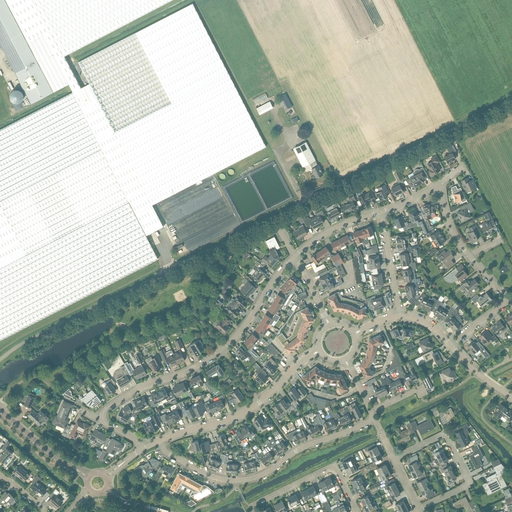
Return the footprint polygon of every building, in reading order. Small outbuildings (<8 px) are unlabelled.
[(6,0),(0,0),(0,43),(31,103),(54,91),(6,0)] [(6,0),(54,91),(69,83),(73,92),(74,92),(81,88),(64,56),(171,0),(6,0)] [(89,84),(115,134),(229,75),(193,3),(78,62),(89,84)] [(266,146),(229,75),(115,134),(152,205),(266,146)] [(300,92),(304,90),(298,79),(294,82),(300,92)] [(73,92),(72,92),(103,153),(104,155),(128,201),(129,202),(146,236),(163,227),(161,222),(152,205),(115,134),(89,84),(82,87),(81,88),(74,92),(73,92)] [(0,340),(158,259),(146,236),(129,202),(128,201),(104,155),(103,153),(72,92),(0,129),(0,340)] [(256,104),(268,97),(266,92),(253,99),(256,104)] [(285,93),(280,96),(287,110),(292,107),(285,93)] [(260,114),(273,108),(270,102),(257,108),(260,114)] [(303,167),(309,164),(309,165),(309,166),(310,168),(311,168),(311,169),(312,169),(316,178),(323,175),(318,165),(318,166),(315,160),(306,142),(293,149),(303,167)] [(449,154),(444,157),(448,164),(453,161),(452,160),(455,159),(452,153),(455,151),(451,144),(446,147),(449,154)] [(434,160),(433,161),(427,164),(430,170),(429,171),(431,175),(432,176),(434,174),(435,173),(440,170),(436,163),(439,161),(436,155),(433,157),(434,160)] [(413,172),(413,173),(414,176),(419,185),(424,182),(422,179),(427,176),(423,167),(419,169),(417,169),(415,170),(413,172)] [(414,187),(419,185),(414,176),(413,173),(408,175),(410,178),(407,180),(409,185),(412,184),(414,187)] [(470,182),(469,181),(468,181),(467,178),(461,181),(463,184),(462,184),(466,193),(477,187),(473,181),(470,182)] [(393,187),(391,188),(392,190),(393,192),(394,193),(393,193),(394,194),(395,195),(400,193),(401,192),(402,194),(405,192),(401,185),(400,186),(398,183),(395,184),(396,186),(393,187)] [(386,194),(388,192),(384,184),(378,188),(380,191),(375,193),(378,198),(378,197),(380,200),(381,200),(382,201),(385,200),(384,198),(387,197),(386,194)] [(466,200),(463,194),(461,189),(458,191),(456,186),(451,188),(454,202),(461,200),(462,202),(466,200)] [(358,197),(363,207),(370,204),(368,201),(373,199),(369,192),(365,195),(364,194),(358,197)] [(353,196),(348,198),(348,200),(349,202),(349,203),(343,206),(347,213),(356,207),(354,203),(357,202),(353,196)] [(335,217),(340,214),(337,209),(340,208),(338,202),(332,205),(332,206),(333,209),(327,212),(329,215),(328,215),(329,216),(331,219),(335,217)] [(461,211),(457,213),(459,216),(460,219),(462,222),(466,220),(471,217),(469,213),(467,210),(472,207),(470,202),(469,203),(464,205),(460,207),(461,211)] [(435,213),(434,210),(438,209),(437,205),(434,206),(433,203),(428,205),(428,204),(423,207),(425,213),(422,214),(424,218),(425,221),(431,218),(430,215),(435,213)] [(317,216),(314,217),(319,226),(321,225),(321,224),(324,223),(321,217),(323,216),(321,211),(316,213),(317,216)] [(428,228),(425,221),(424,218),(420,220),(419,216),(417,216),(415,211),(408,213),(412,222),(416,220),(417,224),(418,226),(421,225),(425,233),(429,230),(428,228)] [(486,220),(492,218),(489,212),(483,214),(486,220)] [(301,224),(304,222),(303,219),(300,214),(296,216),(297,219),(298,218),(301,224)] [(303,219),(304,222),(306,227),(309,225),(309,224),(310,223),(313,228),(316,227),(319,226),(314,217),(311,219),(307,217),(303,219)] [(404,223),(401,217),(395,219),(398,228),(402,226),(404,230),(410,228),(407,222),(404,223)] [(496,227),(494,223),(493,220),(490,222),(489,220),(483,223),(484,226),(481,228),(485,236),(493,232),(491,229),(493,228),(493,229),(496,227)] [(299,227),(300,228),(294,231),(298,239),(302,237),(305,236),(304,235),(307,234),(302,225),(299,227)] [(475,234),(479,232),(475,225),(468,229),(470,232),(467,234),(471,243),(478,240),(475,234)] [(365,229),(367,236),(373,234),(370,227),(365,229)] [(367,236),(365,229),(359,231),(362,238),(364,245),(369,243),(367,236)] [(430,236),(433,241),(442,235),(440,233),(438,230),(433,234),(431,231),(426,234),(428,237),(430,236)] [(362,238),(359,231),(353,233),(356,240),(357,243),(362,241),(363,245),(364,245),(362,238)] [(396,239),(397,244),(409,242),(408,242),(409,242),(408,239),(409,239),(410,238),(410,233),(403,235),(403,238),(396,239)] [(347,235),(342,238),(345,245),(351,242),(347,235)] [(444,238),(442,235),(433,241),(437,247),(445,241),(444,239),(444,238)] [(261,260),(263,261),(267,264),(269,262),(272,265),(278,259),(280,258),(275,249),(279,247),(280,247),(274,237),(265,241),(270,250),(272,254),(267,259),(264,257),(261,260)] [(345,245),(342,238),(337,240),(340,248),(345,245)] [(340,248),(337,240),(331,243),(335,251),(340,248)] [(409,245),(409,242),(397,244),(398,250),(407,248),(407,251),(412,250),(411,247),(410,247),(410,245),(409,245)] [(326,247),(321,250),(325,257),(328,255),(331,259),(332,258),(336,266),(340,264),(335,255),(331,255),(330,253),(326,247)] [(357,248),(357,251),(359,255),(366,254),(365,251),(365,249),(363,249),(362,250),(361,247),(357,248)] [(436,247),(429,252),(432,255),(431,256),(438,251),(436,247)] [(441,253),(437,257),(440,261),(442,260),(443,259),(446,262),(444,263),(448,268),(450,267),(454,264),(451,259),(454,257),(451,253),(452,252),(449,249),(448,250),(446,252),(444,250),(441,253)] [(325,257),(321,250),(316,253),(321,260),(322,262),(327,259),(325,257)] [(412,252),(412,250),(407,251),(407,253),(399,255),(400,260),(412,258),(411,253),(412,252)] [(250,257),(251,256),(248,253),(245,251),(241,256),(243,257),(245,259),(248,256),(250,257)] [(321,260),(316,253),(311,257),(314,261),(311,264),(315,272),(319,270),(326,267),(324,264),(317,267),(315,264),(316,264),(321,260)] [(335,255),(340,264),(343,262),(338,253),(335,255)] [(369,263),(379,261),(378,255),(375,256),(374,253),(370,254),(368,254),(369,263)] [(413,263),(412,258),(400,260),(401,266),(409,264),(409,267),(416,266),(415,262),(413,263)] [(380,267),(379,261),(369,263),(370,269),(369,269),(370,272),(371,272),(378,270),(377,267),(380,267)] [(255,278),(254,279),(255,279),(256,279),(259,282),(266,273),(262,270),(264,267),(258,262),(253,267),(253,268),(256,271),(252,276),(255,278)] [(457,267),(447,275),(450,279),(452,278),(455,281),(458,279),(460,282),(464,279),(468,276),(464,271),(466,270),(461,264),(457,267)] [(416,269),(416,266),(409,267),(410,269),(402,270),(403,276),(415,274),(414,269),(416,269)] [(371,272),(372,280),(382,279),(381,273),(378,273),(378,270),(371,272)] [(319,279),(321,284),(330,280),(326,271),(320,274),(322,277),(319,279)] [(412,280),(412,282),(421,281),(420,281),(420,278),(416,279),(415,274),(403,276),(404,281),(412,280)] [(245,285),(240,290),(244,293),(248,297),(251,293),(252,291),(253,292),(256,288),(252,285),(254,283),(251,279),(246,275),(244,278),(248,281),(245,285)] [(293,275),(289,280),(295,285),(299,280),(293,275)] [(383,285),(382,279),(372,280),(374,289),(381,288),(380,285),(383,285)] [(461,285),(459,287),(462,291),(466,288),(469,291),(473,288),(474,289),(475,291),(478,288),(477,286),(476,286),(478,284),(475,279),(472,281),(471,283),(468,280),(464,283),(461,285)] [(298,287),(295,285),(289,280),(285,284),(291,289),(294,292),(298,287)] [(330,280),(321,284),(324,289),(327,288),(328,291),(334,288),(330,280)] [(422,284),(421,281),(412,282),(413,285),(405,286),(406,292),(418,290),(418,286),(422,284)] [(222,286),(220,291),(224,295),(228,292),(226,290),(230,285),(227,282),(222,286)] [(283,291),(281,293),(288,298),(291,293),(292,293),(294,292),(291,289),(285,284),(281,289),(283,291)] [(418,293),(418,290),(406,292),(407,297),(408,297),(408,300),(407,300),(411,304),(419,297),(418,293)] [(379,297),(376,299),(379,308),(380,308),(383,307),(385,306),(384,305),(388,304),(388,302),(391,301),(390,291),(385,293),(383,294),(384,296),(379,297)] [(367,314),(365,310),(363,306),(364,303),(342,297),(339,292),(328,297),(330,303),(332,302),(332,303),(331,304),(334,311),(336,311),(338,311),(340,311),(342,311),(345,312),(345,310),(347,310),(347,312),(349,313),(352,314),(354,316),(356,317),(358,319),(360,318),(359,316),(361,316),(361,317),(367,314)] [(288,298),(281,293),(280,296),(278,294),(274,299),(281,304),(284,305),(288,298)] [(427,301),(425,299),(426,296),(425,296),(426,295),(423,293),(421,295),(416,301),(420,303),(419,306),(424,308),(429,298),(429,297),(427,301)] [(471,299),(473,302),(475,303),(477,301),(482,307),(486,304),(487,304),(488,303),(488,304),(489,303),(492,300),(487,293),(484,295),(484,296),(483,297),(480,296),(479,298),(477,294),(471,299)] [(232,298),(230,301),(237,307),(239,305),(243,308),(247,303),(243,299),(241,297),(240,297),(238,299),(236,297),(234,300),(232,298)] [(432,305),(435,306),(438,300),(432,297),(432,299),(429,298),(424,308),(429,311),(432,305)] [(218,300),(218,301),(215,299),(213,301),(220,307),(222,303),(218,300)] [(285,306),(284,305),(281,304),(274,299),(271,305),(278,309),(282,311),(285,306)] [(376,299),(367,302),(368,304),(370,308),(372,307),(373,309),(373,310),(375,309),(376,310),(378,309),(378,308),(379,308),(376,299)] [(434,312),(433,313),(435,314),(435,315),(437,317),(438,316),(445,307),(442,305),(443,303),(441,302),(438,300),(435,306),(437,307),(437,308),(436,309),(434,312)] [(237,307),(230,301),(226,306),(224,308),(230,314),(230,313),(235,317),(239,313),(235,309),(237,307)] [(275,314),(273,316),(278,319),(280,316),(275,314),(278,309),(271,305),(268,310),(275,314)] [(447,319),(447,318),(450,315),(455,309),(451,306),(449,310),(445,307),(438,316),(442,319),(444,317),(447,318),(447,319)] [(310,313),(308,307),(296,313),(298,318),(291,335),(286,339),(282,333),(276,337),(288,352),(293,348),(294,349),(294,350),(299,346),(298,344),(299,343),(300,345),(305,341),(305,336),(307,332),(307,331),(305,331),(306,329),(307,330),(308,329),(309,326),(311,323),(314,320),(311,314),(309,315),(309,313),(310,313)] [(457,311),(455,309),(450,315),(447,318),(449,320),(446,323),(450,327),(456,321),(460,317),(457,314),(457,311)] [(265,314),(262,319),(269,324),(269,323),(271,325),(274,320),(277,322),(278,319),(273,316),(272,318),(265,314)] [(231,321),(227,317),(225,316),(221,321),(221,320),(216,326),(224,334),(229,328),(227,325),(231,321)] [(266,328),(269,324),(262,319),(259,324),(268,330),(266,328)] [(458,324),(456,321),(450,327),(454,331),(463,323),(461,321),(458,324)] [(492,328),(497,334),(498,336),(505,331),(504,330),(508,327),(507,325),(505,327),(500,321),(496,324),(497,324),(492,328)] [(259,332),(258,334),(262,338),(264,335),(265,334),(268,330),(259,324),(255,329),(259,332)] [(401,329),(400,330),(399,331),(398,328),(390,331),(393,338),(397,336),(398,338),(401,339),(403,339),(405,337),(406,335),(413,336),(414,330),(404,329),(403,330),(403,329),(402,329),(401,329)] [(486,346),(493,340),(496,343),(499,341),(494,335),(491,337),(486,331),(480,337),(482,340),(481,341),(486,346)] [(253,334),(248,338),(254,344),(254,343),(256,345),(257,345),(258,345),(259,344),(259,342),(260,341),(262,338),(258,334),(256,337),(253,334)] [(374,337),(374,338),(376,342),(377,341),(378,345),(386,341),(386,339),(383,335),(380,336),(380,335),(376,337),(375,337),(374,337)] [(369,345),(377,348),(377,347),(377,346),(377,345),(378,345),(377,341),(376,342),(374,338),(374,337),(373,338),(372,338),(372,339),(371,339),(369,340),(369,341),(369,342),(369,343),(369,344),(369,345)] [(252,349),(253,348),(252,346),(254,344),(248,338),(244,343),(250,348),(252,349)] [(428,338),(419,342),(423,351),(432,347),(428,338)] [(203,345),(200,340),(195,342),(195,341),(189,345),(190,346),(187,348),(189,351),(192,355),(195,353),(196,354),(199,352),(200,353),(201,352),(201,351),(204,349),(202,345),(203,345)] [(490,356),(479,343),(477,345),(474,341),(468,346),(474,354),(479,350),(486,359),(490,356)] [(283,357),(270,343),(266,348),(275,358),(278,361),(283,357)] [(377,348),(369,345),(368,347),(368,348),(368,349),(368,351),(367,352),(375,354),(375,353),(376,352),(376,350),(376,349),(377,348)] [(248,358),(252,355),(249,352),(246,349),(244,351),(241,348),(236,352),(239,355),(238,355),(240,357),(240,358),(242,361),(247,356),(248,358)] [(178,363),(174,354),(171,350),(165,353),(163,349),(159,351),(162,357),(166,356),(167,357),(172,366),(178,363)] [(252,349),(249,352),(252,355),(254,358),(256,360),(259,356),(252,349)] [(437,365),(438,364),(442,362),(442,361),(446,359),(447,360),(439,351),(438,352),(437,352),(434,354),(432,351),(433,350),(422,355),(424,359),(424,358),(426,362),(434,358),(437,365)] [(180,351),(174,354),(178,363),(185,360),(180,351)] [(375,356),(375,354),(367,352),(367,353),(366,354),(366,356),(365,357),(365,358),(373,361),(373,359),(374,358),(374,357),(375,356)] [(140,354),(135,356),(139,364),(143,361),(140,354)] [(146,359),(148,364),(151,370),(152,369),(154,373),(161,369),(158,364),(161,362),(159,358),(158,356),(152,359),(151,357),(146,359)] [(275,362),(272,359),(271,358),(267,362),(268,363),(264,367),(271,374),(277,369),(273,365),(275,362)] [(372,362),(373,361),(365,358),(364,359),(363,360),(363,361),(362,362),(361,364),(369,366),(370,365),(371,364),(371,363),(372,362)] [(256,363),(253,366),(257,370),(255,371),(259,375),(256,378),(262,384),(267,379),(265,376),(263,375),(266,373),(260,367),(256,363)] [(219,376),(220,375),(224,372),(221,367),(219,367),(219,365),(218,364),(217,365),(216,366),(215,366),(207,371),(210,376),(217,372),(219,376)] [(369,366),(361,364),(360,364),(361,365),(361,366),(360,367),(362,372),(367,370),(367,371),(370,370),(369,367),(369,366)] [(128,371),(127,369),(125,365),(121,367),(124,372),(122,372),(122,373),(123,376),(117,380),(121,387),(125,385),(130,382),(128,377),(131,375),(128,371)] [(147,374),(144,370),(142,366),(132,371),(134,375),(137,379),(147,374)] [(398,367),(397,367),(398,370),(402,378),(404,377),(405,380),(408,384),(413,382),(409,374),(406,376),(405,373),(404,373),(402,368),(400,366),(398,367)] [(317,378),(318,378),(321,370),(320,370),(319,369),(318,368),(317,367),(316,367),(312,369),(315,373),(314,374),(316,377),(317,378)] [(397,377),(393,378),(398,389),(403,387),(400,379),(402,378),(398,370),(397,367),(394,369),(393,369),(395,372),(394,372),(397,377)] [(449,368),(440,372),(443,378),(446,377),(447,381),(451,379),(451,380),(457,378),(454,373),(453,371),(452,370),(451,371),(449,368)] [(308,372),(307,372),(307,373),(310,377),(312,380),(316,377),(314,374),(315,373),(312,369),(310,371),(309,371),(308,372)] [(412,373),(409,374),(413,382),(418,380),(412,369),(410,370),(412,373)] [(321,370),(318,378),(320,379),(322,380),(325,381),(327,373),(326,373),(324,372),(323,372),(322,371),(321,370)] [(367,370),(362,372),(365,378),(370,376),(373,375),(370,370),(367,371),(367,370)] [(305,375),(302,377),(305,381),(307,383),(312,380),(310,377),(307,373),(307,372),(307,373),(306,373),(306,374),(305,374),(305,375)] [(328,373),(327,373),(325,381),(326,381),(327,381),(330,382),(331,382),(333,374),(332,374),(331,374),(330,374),(328,373)] [(336,374),(333,374),(331,382),(333,382),(334,383),(336,383),(340,376),(339,375),(339,374),(337,375),(336,374)] [(202,381),(202,380),(199,375),(190,380),(193,385),(199,382),(200,385),(203,384),(202,381)] [(336,383),(338,386),(345,383),(342,376),(342,377),(340,376),(336,383)] [(388,377),(384,378),(387,385),(390,384),(393,391),(398,389),(393,378),(394,381),(392,383),(390,380),(389,380),(388,377)] [(102,385),(104,387),(106,391),(105,392),(108,396),(116,390),(113,386),(115,384),(111,378),(105,382),(104,382),(102,383),(102,385)] [(387,385),(384,378),(380,380),(382,383),(381,384),(383,387),(380,388),(384,396),(389,393),(385,386),(387,385)] [(424,380),(423,380),(428,390),(432,388),(428,378),(427,379),(424,380)] [(215,391),(212,387),(208,380),(204,383),(209,389),(210,392),(215,391)] [(187,391),(185,387),(183,383),(173,388),(176,395),(180,393),(180,394),(187,391)] [(348,389),(345,383),(338,386),(342,395),(348,392),(347,389),(348,389)] [(379,398),(384,396),(380,388),(377,390),(376,387),(374,388),(372,385),(369,386),(373,393),(375,391),(379,398)] [(294,388),(288,392),(295,400),(300,396),(300,395),(301,394),(302,396),(306,394),(301,387),(297,389),(298,390),(296,391),(294,388)] [(161,391),(158,392),(162,400),(165,398),(166,400),(167,401),(174,398),(171,392),(167,394),(164,388),(161,390),(161,391)] [(72,395),(71,391),(69,389),(62,394),(70,399),(72,395)] [(80,400),(82,401),(83,402),(84,402),(85,403),(86,404),(88,406),(89,405),(93,407),(101,401),(99,398),(100,396),(98,396),(97,395),(95,394),(95,393),(94,392),(93,391),(92,390),(92,389),(91,390),(90,391),(89,392),(88,393),(86,393),(86,394),(86,395),(85,396),(83,398),(80,400)] [(233,401),(235,400),(237,402),(244,398),(238,389),(234,392),(233,391),(226,394),(230,403),(233,402),(233,401)] [(158,402),(162,400),(158,392),(155,394),(154,393),(151,395),(153,398),(148,400),(152,408),(159,405),(159,404),(158,402)] [(30,407),(34,397),(29,395),(24,405),(30,407)] [(219,400),(215,402),(219,410),(223,408),(225,407),(222,402),(225,400),(222,395),(218,397),(219,400)] [(140,409),(148,406),(144,397),(135,402),(137,406),(134,407),(137,414),(141,412),(140,409)] [(278,403),(286,414),(289,411),(289,410),(293,407),(295,410),(297,408),(291,401),(287,404),(283,399),(278,403)] [(198,406),(193,408),(196,415),(197,417),(204,413),(201,408),(205,406),(202,400),(196,403),(198,406)] [(180,406),(183,412),(184,414),(187,413),(190,418),(196,415),(193,408),(193,406),(188,408),(186,406),(184,407),(182,401),(179,403),(180,406)] [(214,413),(219,410),(215,402),(210,404),(209,401),(204,403),(207,409),(210,408),(212,413),(214,412),(214,413)] [(55,417),(53,423),(57,425),(65,428),(68,422),(66,421),(66,420),(67,416),(68,417),(69,416),(70,415),(70,414),(71,413),(70,412),(69,411),(72,405),(67,404),(64,402),(57,417),(55,417)] [(361,411),(360,412),(355,402),(350,404),(357,418),(362,416),(361,415),(362,414),(361,411)] [(286,414),(278,403),(273,407),(277,412),(274,414),(278,419),(282,415),(280,413),(284,411),(286,414)] [(510,422),(511,418),(511,411),(510,410),(509,412),(506,410),(507,409),(500,404),(496,410),(498,410),(495,414),(500,418),(502,415),(505,417),(505,418),(510,422)] [(132,411),(131,410),(130,409),(128,405),(123,409),(122,411),(120,410),(117,417),(126,422),(130,415),(128,414),(129,413),(132,411)] [(180,413),(183,412),(180,406),(175,409),(176,411),(171,413),(175,421),(181,418),(180,415),(181,415),(180,413)] [(343,415),(347,423),(352,421),(348,414),(351,412),(348,406),(343,408),(344,411),(341,412),(343,415)] [(436,406),(431,409),(433,412),(433,413),(436,418),(438,416),(440,416),(443,424),(452,420),(455,418),(450,408),(439,413),(437,410),(436,406)] [(41,410),(37,414),(33,409),(31,411),(28,415),(39,425),(41,423),(42,424),(48,418),(41,410)] [(329,417),(326,418),(328,421),(331,429),(332,428),(333,429),(335,428),(335,427),(336,426),(333,420),(333,419),(335,418),(333,413),(331,409),(328,411),(330,416),(329,417)] [(336,411),(333,413),(335,418),(336,419),(338,418),(342,425),(347,423),(343,415),(340,417),(338,414),(338,415),(336,411)] [(175,421),(171,413),(166,416),(165,414),(160,416),(161,417),(161,418),(163,422),(166,420),(166,422),(167,421),(169,424),(175,421)] [(160,423),(160,422),(158,419),(158,417),(157,416),(156,414),(152,416),(153,418),(150,419),(150,420),(150,421),(147,423),(144,425),(147,431),(150,429),(151,432),(159,428),(157,425),(160,423)] [(317,416),(317,417),(320,424),(321,425),(323,424),(324,427),(327,431),(328,430),(329,431),(331,430),(331,429),(328,421),(325,422),(324,419),(323,419),(322,420),(320,416),(317,417),(317,416)] [(272,424),(268,418),(263,421),(261,417),(254,421),(256,425),(255,426),(258,430),(263,427),(264,429),(272,424)] [(318,425),(320,424),(317,417),(313,418),(314,422),(315,425),(312,426),(316,434),(321,431),(318,425)] [(413,418),(408,420),(414,432),(414,431),(418,429),(421,435),(434,428),(430,419),(421,424),(418,419),(415,421),(414,421),(413,418)] [(414,432),(408,420),(404,422),(407,428),(399,433),(402,438),(397,440),(399,445),(411,439),(409,435),(414,432)] [(67,433),(66,436),(70,438),(71,437),(71,436),(75,438),(78,432),(84,436),(90,426),(84,424),(83,425),(77,421),(75,425),(73,430),(70,429),(69,429),(67,433)] [(305,421),(302,423),(305,430),(307,429),(311,436),(316,434),(312,426),(309,428),(308,425),(307,425),(305,421)] [(305,430),(302,423),(301,423),(302,424),(300,425),(300,428),(296,430),(301,440),(306,438),(303,431),(305,430)] [(470,427),(466,424),(458,428),(459,431),(455,434),(461,446),(470,442),(466,435),(470,434),(467,428),(470,427)] [(243,428),(241,429),(246,437),(249,435),(250,437),(251,437),(256,434),(253,429),(249,430),(247,426),(246,426),(245,426),(244,427),(243,428)] [(109,438),(106,437),(107,436),(95,429),(93,434),(90,432),(88,437),(90,438),(90,439),(102,445),(103,443),(105,445),(109,438)] [(239,437),(235,439),(239,445),(242,442),(243,443),(248,440),(246,437),(241,429),(239,431),(238,430),(237,431),(236,432),(236,433),(238,436),(239,437)] [(296,443),(301,440),(296,430),(291,432),(287,435),(291,440),(294,438),(296,443)] [(279,439),(275,442),(282,451),(287,448),(282,442),(285,440),(279,433),(276,435),(279,439)] [(228,444),(226,439),(224,434),(217,437),(220,444),(217,445),(220,450),(224,448),(223,445),(228,444)] [(99,457),(98,460),(103,462),(104,459),(105,460),(109,452),(115,454),(117,450),(118,451),(121,450),(123,447),(122,444),(120,444),(121,443),(112,439),(106,450),(107,450),(106,451),(103,450),(102,451),(99,457)] [(267,439),(264,441),(267,444),(268,446),(271,450),(273,448),(276,452),(277,453),(278,455),(282,451),(275,442),(272,444),(272,445),(269,442),(267,439)] [(12,454),(5,448),(6,447),(10,443),(8,440),(4,445),(1,448),(3,450),(0,453),(0,461),(3,464),(12,454)] [(210,450),(210,453),(211,453),(219,451),(216,443),(209,445),(209,441),(204,442),(204,440),(198,441),(198,440),(191,442),(192,444),(191,444),(188,448),(192,451),(193,451),(200,450),(200,451),(202,452),(210,450)] [(370,456),(379,452),(377,446),(376,447),(374,443),(364,448),(366,451),(368,451),(370,456)] [(475,468),(480,466),(482,465),(482,464),(481,463),(479,459),(483,457),(477,444),(471,447),(474,453),(469,455),(475,468)] [(265,449),(262,451),(269,461),(274,458),(271,454),(269,451),(271,450),(268,446),(265,448),(265,449)] [(436,455),(437,458),(445,454),(442,449),(438,451),(437,448),(431,451),(434,456),(436,455)] [(254,454),(259,462),(262,460),(265,464),(269,461),(262,451),(259,453),(258,451),(254,454)] [(382,457),(379,452),(370,456),(373,462),(382,457)] [(208,467),(212,469),(216,460),(215,460),(217,456),(213,455),(214,454),(213,454),(213,453),(212,453),(211,453),(210,453),(209,453),(208,454),(207,455),(207,456),(207,457),(208,458),(209,459),(210,459),(209,461),(207,465),(209,466),(208,467)] [(218,470),(220,463),(223,464),(225,456),(225,455),(221,454),(219,461),(216,460),(212,469),(215,470),(216,469),(218,470)] [(255,463),(259,462),(254,454),(250,455),(252,457),(248,458),(249,462),(251,470),(257,468),(255,463)] [(411,471),(419,467),(417,464),(419,463),(417,458),(418,458),(416,454),(407,459),(408,462),(409,462),(410,465),(408,465),(411,471)] [(445,454),(437,458),(434,460),(436,463),(437,463),(440,468),(445,465),(444,462),(448,460),(445,454)] [(345,469),(354,464),(351,459),(354,457),(352,455),(347,458),(348,460),(342,463),(345,469)] [(228,457),(225,456),(223,464),(226,464),(226,472),(232,472),(232,464),(232,460),(228,460),(228,457)] [(235,464),(232,464),(232,472),(237,472),(238,463),(240,462),(240,456),(237,456),(237,461),(236,461),(235,464)] [(246,471),(251,470),(249,462),(246,463),(245,460),(243,460),(243,456),(240,456),(240,462),(243,462),(246,471)] [(148,473),(147,471),(153,468),(152,467),(153,466),(157,468),(160,462),(153,458),(149,460),(149,462),(148,462),(147,462),(147,463),(143,465),(142,465),(134,470),(137,475),(139,475),(142,473),(143,476),(146,477),(148,473)] [(498,459),(491,462),(493,467),(501,463),(498,459)] [(486,482),(483,484),(485,489),(488,487),(490,491),(495,488),(500,486),(501,488),(507,485),(502,475),(507,472),(506,468),(501,463),(493,467),(496,473),(487,477),(487,478),(489,481),(488,482),(486,482)] [(357,470),(354,464),(345,469),(348,474),(357,470)] [(379,474),(388,470),(385,464),(376,469),(379,474)] [(16,465),(13,469),(15,471),(13,473),(23,482),(29,475),(19,466),(18,467),(16,465)] [(166,475),(165,478),(169,480),(174,469),(171,467),(170,468),(164,465),(162,468),(160,467),(154,479),(158,481),(161,476),(162,473),(166,475)] [(445,465),(440,468),(442,473),(444,472),(446,475),(454,471),(451,466),(447,468),(445,465)] [(419,478),(425,475),(422,470),(421,471),(419,467),(411,471),(414,477),(418,475),(419,478)] [(391,475),(388,470),(379,474),(382,481),(374,485),(376,487),(380,485),(388,481),(386,478),(391,475)] [(454,471),(446,475),(447,479),(446,480),(448,485),(454,482),(452,479),(456,477),(454,471)] [(179,473),(170,489),(171,489),(170,491),(173,492),(174,491),(176,492),(178,493),(180,488),(178,487),(180,484),(181,483),(195,491),(193,494),(191,495),(197,500),(214,492),(208,487),(207,488),(206,488),(203,486),(193,480),(190,479),(190,478),(189,477),(186,476),(185,475),(184,476),(179,473)] [(37,475),(31,482),(33,484),(30,488),(40,497),(46,490),(36,481),(39,477),(37,475)] [(419,488),(427,484),(426,481),(428,480),(425,475),(419,478),(421,480),(417,482),(419,488)] [(330,477),(324,480),(328,489),(334,486),(330,477)] [(354,487),(363,482),(360,477),(351,481),(354,487)] [(328,489),(324,480),(318,483),(323,491),(328,489)] [(388,481),(380,485),(382,488),(384,487),(386,490),(387,489),(389,492),(397,488),(394,482),(390,484),(388,481)] [(363,482),(354,487),(357,492),(366,488),(363,482)] [(427,484),(419,488),(422,494),(426,492),(428,495),(425,496),(427,499),(436,494),(434,491),(433,492),(431,487),(429,488),(427,484)] [(313,486),(307,489),(311,497),(313,499),(316,498),(316,499),(319,498),(322,503),(324,502),(321,496),(319,498),(313,486)] [(397,488),(389,492),(390,495),(387,497),(388,500),(400,494),(397,488)] [(511,495),(508,488),(503,491),(506,496),(505,497),(506,499),(511,495)] [(305,500),(311,497),(307,489),(301,492),(305,500)] [(10,504),(11,502),(15,499),(12,496),(8,492),(7,493),(5,491),(0,497),(7,503),(8,502),(10,504)] [(62,501),(54,494),(47,502),(50,505),(51,504),(56,509),(62,501)] [(299,502),(298,499),(296,494),(288,498),(289,501),(287,502),(289,507),(290,509),(297,506),(297,507),(300,505),(299,502)] [(338,507),(340,511),(347,511),(342,502),(340,503),(338,499),(340,498),(339,495),(333,498),(334,501),(334,500),(338,507)] [(363,505),(371,501),(368,495),(360,499),(363,505)] [(478,511),(479,511),(476,505),(474,500),(468,503),(465,496),(459,499),(459,500),(453,503),(456,509),(463,505),(466,511),(467,511),(472,510),(472,509),(474,508),(475,511),(478,511)] [(281,511),(286,510),(284,506),(282,501),(275,505),(278,511),(281,511)] [(370,511),(375,509),(377,508),(375,504),(373,504),(371,501),(363,505),(366,511),(368,509),(370,511)] [(398,511),(406,506),(403,501),(395,505),(398,511)]
